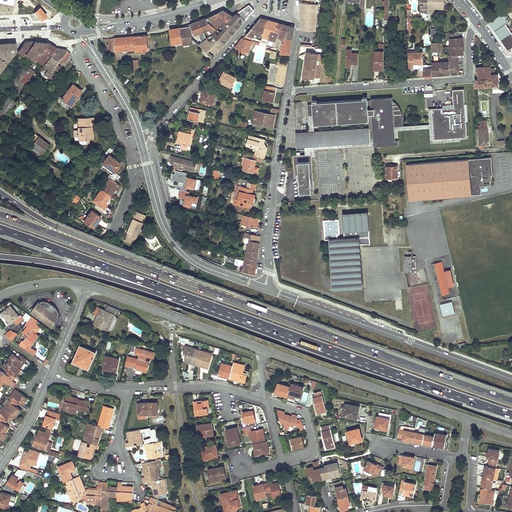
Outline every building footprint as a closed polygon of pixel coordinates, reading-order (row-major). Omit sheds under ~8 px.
[(316,0),(309,0),(309,3),(301,2),(302,29),(316,31),(318,4),(316,4),(316,0)] [(428,14),(428,0),(420,0),(420,12),(428,14)] [(428,0),(428,14),(430,14),(430,20),(435,20),(435,8),(444,8),(443,0),(428,0)] [(239,15),(241,16),(245,19),(251,12),(254,10),(249,4),(244,8),(237,13),(239,15)] [(36,17),(37,16),(38,15),(42,20),(46,16),(40,8),(33,13),(36,17)] [(227,22),(232,16),(223,10),(204,18),(217,30),(218,29),(223,20),(227,22)] [(492,27),(495,31),(502,26),(506,30),(508,28),(505,23),(510,20),(505,12),(503,13),(499,16),(489,23),(492,27)] [(217,30),(211,35),(222,44),(223,44),(231,34),(241,24),(241,23),(236,19),(232,16),(227,22),(223,20),(218,29),(217,30)] [(209,36),(211,35),(217,30),(204,18),(202,20),(193,23),(190,25),(194,35),(204,31),(208,36),(209,36)] [(246,34),(246,35),(253,37),(255,33),(263,35),(267,20),(260,18),(246,34)] [(279,23),(267,20),(263,35),(261,40),(267,41),(270,29),(276,31),(279,23)] [(288,25),(279,23),(276,31),(270,29),(267,41),(267,45),(274,47),(281,49),(282,41),(284,42),(285,37),(288,25)] [(191,29),(190,25),(184,26),(180,28),(182,43),(183,45),(196,42),(195,41),(192,39),(191,34),(191,29)] [(288,25),(285,37),(292,38),(294,27),(288,25)] [(502,26),(495,31),(499,37),(501,41),(511,33),(508,28),(506,30),(502,26)] [(173,30),(169,31),(172,44),(182,43),(180,28),(175,29),(173,30)] [(463,42),(463,38),(458,38),(458,32),(451,34),(451,38),(450,38),(451,55),(450,55),(450,71),(457,71),(457,55),(463,55),(463,50),(462,50),(462,42),(463,42)] [(511,33),(501,41),(505,46),(508,50),(511,46),(511,33)] [(114,51),(135,50),(135,51),(148,50),(147,35),(113,38),(114,51)] [(292,38),(285,37),(284,42),(282,41),(281,49),(280,52),(289,54),(290,48),(292,38)] [(252,41),(242,38),(238,43),(235,47),(239,49),(247,51),(248,52),(251,42),(256,44),(257,43),(252,41)] [(34,42),(24,42),(17,51),(20,53),(17,57),(21,60),(26,54),(35,61),(48,43),(34,42)] [(442,50),(442,42),(431,43),(431,51),(442,50)] [(0,69),(16,49),(16,43),(0,43),(0,69)] [(52,45),(48,43),(35,61),(36,62),(37,61),(43,65),(56,48),(52,45)] [(383,60),(384,44),(379,44),(378,49),(374,49),(374,60),(383,60)] [(55,66),(60,59),(64,62),(70,54),(67,51),(66,49),(61,49),(56,48),(43,65),(50,71),(54,66),(55,66)] [(266,48),(265,52),(270,53),(269,58),(275,59),(277,51),(266,48)] [(358,53),(355,53),(352,53),(352,50),(346,50),(345,67),(351,67),(351,64),(358,64),(358,53)] [(307,52),(305,64),(303,75),(315,77),(315,76),(321,77),(323,55),(307,52)] [(418,64),(421,64),(423,64),(423,52),(408,53),(408,68),(414,67),(414,64),(418,64)] [(449,59),(432,60),(432,65),(432,68),(432,75),(436,75),(436,74),(444,74),(444,75),(449,74),(449,71),(449,59)] [(130,70),(138,69),(137,60),(129,61),(130,70)] [(383,60),(374,60),(374,69),(383,69),(383,60)] [(287,67),(287,63),(278,61),(277,65),(279,65),(275,83),(284,85),(285,78),(287,67)] [(428,77),(432,77),(432,68),(432,65),(423,65),(423,69),(423,75),(425,75),(425,77),(428,77)] [(491,66),(483,66),(475,67),(476,74),(478,74),(478,79),(476,79),(476,86),(498,85),(497,74),(495,74),(494,68),(491,68),(491,66)] [(20,80),(24,75),(27,72),(22,68),(11,84),(15,87),(20,80)] [(29,78),(32,75),(34,71),(30,68),(27,72),(24,75),(29,78)] [(222,82),(226,84),(231,87),(236,77),(223,70),(220,77),(223,79),(222,82)] [(29,78),(24,75),(20,80),(25,84),(29,78)] [(15,87),(14,88),(19,92),(25,84),(20,80),(15,87)] [(77,98),(75,97),(81,90),(72,83),(61,99),(70,106),(77,98)] [(274,97),(274,94),(275,92),(274,91),(275,87),(266,85),(263,99),(272,101),(273,97),(274,97)] [(251,98),(253,95),(255,91),(251,89),(247,96),(251,98)] [(432,108),(434,139),(460,137),(467,137),(466,121),(465,104),(464,89),(452,89),(454,107),(432,108)] [(202,90),(201,96),(200,102),(213,105),(215,92),(202,90)] [(0,123),(15,102),(8,96),(0,106),(0,123)] [(308,105),(309,115),(313,114),(314,124),(369,120),(369,128),(364,128),(364,131),(338,133),(337,133),(335,134),(334,135),(333,137),(333,138),(333,140),(334,141),(335,142),(337,143),(338,143),(395,139),(394,126),(403,126),(402,117),(400,117),(400,116),(400,115),(399,113),(399,112),(398,111),(398,110),(397,109),(397,107),(396,106),(395,105),(393,105),(393,100),(392,97),(370,98),(370,99),(367,100),(367,97),(362,97),(363,99),(317,102),(317,100),(312,101),(313,104),(308,105)] [(396,103),(393,100),(393,105),(395,105),(396,106),(397,107),(397,109),(398,110),(398,111),(399,112),(399,113),(400,115),(400,116),(400,117),(402,117),(402,115),(402,113),(401,111),(399,108),(398,105),(396,103)] [(301,101),(294,102),(296,125),(302,125),(301,101)] [(198,112),(199,110),(199,109),(192,107),(191,112),(190,112),(188,119),(198,121),(200,112),(198,112)] [(364,128),(296,133),(296,145),(300,145),(305,145),(305,149),(399,143),(398,129),(430,128),(431,142),(460,140),(460,137),(434,139),(432,108),(429,108),(430,124),(403,126),(394,126),(395,139),(338,143),(337,143),(335,142),(334,141),(333,140),(333,138),(333,137),(334,135),(335,134),(337,133),(338,133),(364,131),(364,128)] [(271,127),(272,124),(272,121),(274,121),(275,115),(256,111),(253,123),(271,127)] [(90,140),(89,126),(92,126),(93,126),(92,117),(77,118),(78,130),(73,130),(74,137),(78,137),(79,140),(85,140),(90,140)] [(50,128),(52,124),(45,119),(43,122),(50,128)] [(476,130),(478,130),(479,145),(485,145),(489,145),(487,124),(478,125),(478,128),(476,128),(476,130)] [(181,147),(185,148),(189,149),(190,145),(188,145),(191,133),(193,134),(194,129),(184,126),(182,131),(179,130),(176,142),(182,144),(181,147)] [(30,147),(36,151),(40,155),(48,144),(34,133),(29,140),(33,143),(30,147)] [(265,149),(264,148),(265,148),(265,147),(265,146),(265,145),(264,145),(263,145),(265,140),(249,135),(246,145),(257,148),(255,155),(262,157),(263,157),(265,149)] [(112,175),(116,178),(117,179),(119,176),(114,172),(121,163),(108,154),(112,149),(109,147),(105,152),(108,154),(101,163),(113,172),(112,175)] [(32,157),(43,165),(47,160),(40,155),(36,151),(32,157)] [(260,162),(262,157),(255,155),(247,153),(245,157),(242,169),(251,172),(250,174),(257,175),(258,170),(257,169),(258,169),(257,167),(254,166),(256,160),(258,161),(257,161),(260,162)] [(300,192),(311,191),(311,187),(313,187),(311,154),(293,155),(294,169),(297,168),(298,177),(299,177),(300,192)] [(196,162),(171,155),(170,160),(174,161),(173,165),(194,171),(196,162)] [(492,179),(490,165),(492,165),(491,157),(407,164),(410,199),(475,194),(474,186),(480,185),(491,184),(490,179),(492,179)] [(57,168),(47,160),(43,165),(54,173),(57,168)] [(397,177),(397,171),(397,166),(386,166),(386,177),(397,177)] [(215,168),(212,176),(218,178),(221,171),(215,168)] [(194,188),(197,177),(186,175),(187,171),(176,169),(171,178),(171,179),(178,180),(175,186),(180,189),(178,195),(185,197),(183,204),(192,206),(192,202),(197,203),(198,196),(194,194),(195,194),(178,185),(194,188)] [(101,190),(110,196),(115,189),(117,190),(120,186),(114,181),(116,178),(112,175),(110,174),(108,177),(109,178),(101,190)] [(250,181),(241,179),(240,185),(253,188),(255,189),(256,183),(250,182),(250,181)] [(252,193),(253,188),(240,185),(239,191),(240,191),(239,199),(234,198),(234,199),(231,198),(231,200),(230,200),(229,202),(237,204),(236,209),(243,211),(245,206),(247,206),(249,207),(250,202),(253,202),(254,201),(255,198),(254,197),(254,194),(252,193)] [(396,197),(395,192),(395,187),(387,187),(387,198),(389,198),(389,197),(396,197)] [(105,203),(110,196),(101,190),(93,201),(98,205),(96,209),(102,213),(104,209),(103,209),(107,204),(105,203)] [(91,210),(83,221),(93,228),(101,217),(91,210)] [(124,241),(132,244),(141,222),(136,220),(139,213),(135,212),(126,232),(127,233),(124,241)] [(241,224),(257,227),(258,218),(243,214),(241,224)] [(338,219),(323,220),(325,240),(330,239),(333,289),(362,288),(358,237),(361,237),(361,244),(368,244),(370,244),(368,214),(343,215),(344,238),(337,239),(337,234),(339,234),(338,219)] [(256,235),(245,232),(243,236),(246,237),(245,238),(244,242),(249,243),(245,261),(256,263),(257,260),(257,258),(260,236),(256,235)] [(368,244),(361,244),(361,237),(358,237),(362,288),(364,287),(362,248),(368,244)] [(415,256),(404,256),(404,272),(416,271),(415,256)] [(255,266),(256,263),(245,261),(240,259),(239,262),(238,265),(231,263),(230,268),(236,270),(242,272),(242,271),(254,274),(255,269),(255,266)] [(443,261),(431,264),(432,268),(435,268),(441,295),(451,293),(449,287),(445,270),(443,261)] [(452,269),(445,270),(449,287),(456,285),(452,269)] [(43,301),(42,301),(40,303),(38,301),(31,311),(52,327),(59,317),(57,315),(59,313),(58,312),(57,310),(56,308),(55,307),(53,305),(51,304),(49,303),(47,302),(45,301),(43,301)] [(452,301),(441,304),(444,316),(455,313),(452,301)] [(117,309),(107,305),(105,310),(103,316),(112,320),(117,309)] [(24,318),(22,316),(21,315),(19,316),(10,306),(1,313),(10,324),(14,321),(16,319),(19,322),(24,318)] [(108,329),(112,320),(103,316),(105,310),(97,306),(94,313),(98,315),(94,323),(101,326),(108,329)] [(38,321),(31,316),(25,324),(28,326),(23,332),(26,334),(24,336),(25,337),(23,341),(22,340),(19,344),(25,349),(28,344),(31,346),(38,336),(35,333),(31,330),(35,323),(38,321)] [(40,327),(35,323),(31,330),(35,333),(40,327)] [(87,361),(89,362),(90,363),(96,352),(80,344),(73,360),(85,365),(87,361)] [(196,364),(200,350),(186,345),(184,352),(187,353),(185,361),(196,364)] [(196,364),(208,368),(212,353),(200,350),(196,364)] [(8,358),(9,359),(21,367),(25,360),(27,359),(20,354),(19,357),(15,355),(12,353),(8,358)] [(115,371),(117,365),(118,358),(106,355),(103,368),(115,371)] [(135,363),(137,364),(136,366),(136,369),(146,371),(148,360),(127,355),(124,365),(131,367),(131,365),(135,365),(135,363)] [(12,370),(10,372),(15,376),(16,377),(19,379),(20,377),(17,375),(22,368),(21,367),(9,359),(5,365),(9,368),(12,370)] [(85,365),(73,360),(72,362),(88,369),(90,363),(89,362),(87,361),(85,365)] [(229,377),(229,378),(244,382),(246,375),(242,374),(244,365),(233,362),(232,366),(229,377)] [(219,374),(229,377),(232,366),(222,363),(219,374)] [(0,377),(5,381),(13,387),(16,383),(12,380),(13,379),(15,376),(10,372),(9,371),(7,374),(5,373),(1,370),(0,370),(0,377)] [(320,383),(312,380),(311,386),(318,389),(320,383)] [(287,396),(288,393),(290,386),(277,382),(274,392),(279,394),(279,392),(283,393),(282,394),(285,395),(287,396)] [(290,386),(288,393),(292,394),(292,392),(296,394),(295,395),(301,397),(304,387),(291,383),(290,386)] [(9,397),(10,398),(15,401),(17,399),(18,400),(23,403),(28,397),(15,389),(9,397)] [(314,392),(314,394),(315,396),(313,397),(317,413),(327,411),(321,390),(314,392)] [(68,401),(67,405),(65,410),(75,412),(77,408),(86,411),(88,402),(76,399),(76,398),(67,395),(66,401),(68,401)] [(5,405),(4,406),(16,414),(17,415),(21,409),(16,405),(14,404),(16,402),(15,401),(10,398),(9,400),(5,405)] [(209,407),(208,403),(208,399),(193,402),(195,415),(209,413),(208,407),(209,407)] [(157,414),(157,408),(157,402),(137,402),(138,414),(148,414),(157,414)] [(356,412),(357,412),(358,412),(359,406),(345,403),(343,416),(355,418),(356,412)] [(101,412),(97,425),(104,427),(107,428),(111,416),(109,415),(110,413),(111,413),(113,408),(103,405),(102,410),(103,411),(103,413),(101,412)] [(0,409),(0,415),(3,418),(5,416),(6,416),(12,420),(16,414),(4,406),(3,406),(0,409)] [(52,427),(55,418),(60,420),(61,414),(48,410),(43,424),(52,427)] [(255,421),(254,417),(254,413),(252,414),(251,410),(242,412),(245,423),(255,421)] [(296,417),(284,414),(280,413),(277,412),(280,423),(285,424),(283,428),(288,430),(289,425),(294,427),(294,425),(299,426),(297,420),(296,419),(296,417)] [(0,428),(5,432),(9,426),(4,423),(3,422),(5,419),(4,419),(3,418),(0,415),(0,428)] [(374,428),(380,429),(387,430),(389,419),(377,416),(374,428)] [(96,444),(97,439),(96,439),(97,438),(99,438),(100,434),(101,430),(103,431),(104,427),(97,425),(88,422),(83,440),(96,444)] [(199,437),(201,437),(203,436),(203,434),(213,432),(212,423),(197,425),(199,437)] [(321,431),(323,439),(326,448),(335,446),(330,424),(321,426),(322,430),(321,431)] [(254,443),(265,441),(264,436),(263,436),(261,428),(251,431),(250,426),(242,428),(243,434),(249,432),(248,431),(251,431),(252,437),(254,443)] [(229,445),(234,444),(239,443),(237,436),(238,436),(237,427),(226,429),(229,445)] [(422,443),(424,435),(425,428),(420,427),(419,433),(414,432),(413,441),(417,442),(422,443)] [(350,443),(356,441),(362,440),(359,428),(347,431),(350,443)] [(126,446),(130,445),(135,445),(134,441),(137,441),(138,444),(143,443),(140,429),(128,431),(129,440),(131,440),(131,441),(130,442),(125,442),(126,446)] [(404,440),(413,441),(414,432),(398,429),(397,437),(402,438),(402,439),(404,440)] [(50,433),(39,430),(38,434),(36,440),(35,439),(33,445),(49,450),(52,442),(47,441),(50,433)] [(435,432),(434,437),(432,445),(438,446),(438,445),(444,446),(445,440),(446,435),(435,432)] [(434,437),(424,435),(422,443),(427,444),(432,445),(434,437)] [(292,449),(298,447),(304,446),(302,436),(290,439),(290,443),(292,449)] [(98,445),(96,444),(83,440),(82,440),(78,455),(90,458),(92,451),(91,451),(92,447),(93,447),(97,448),(98,445)] [(266,440),(265,441),(254,443),(253,443),(256,455),(261,454),(261,453),(264,452),(264,453),(269,452),(266,440)] [(144,443),(145,445),(145,448),(147,447),(147,452),(148,458),(162,456),(161,450),(158,450),(157,446),(161,445),(160,441),(144,443)] [(203,459),(210,458),(218,457),(215,444),(201,447),(203,459)] [(26,454),(24,454),(22,460),(21,459),(20,464),(29,467),(30,463),(35,464),(39,452),(29,449),(28,452),(26,452),(26,454)] [(488,467),(495,468),(496,468),(499,451),(489,449),(488,458),(490,458),(488,467)] [(414,457),(409,456),(408,456),(405,455),(405,456),(400,455),(398,465),(412,468),(414,457)] [(159,460),(156,460),(143,462),(143,467),(146,466),(146,468),(144,468),(145,477),(142,477),(143,481),(147,481),(156,479),(154,467),(159,466),(160,466),(159,460)] [(72,461),(58,467),(64,482),(66,481),(68,480),(73,478),(70,471),(75,469),(72,461)] [(380,473),(382,470),(383,468),(376,464),(376,465),(368,462),(363,472),(364,473),(370,476),(371,475),(372,473),(376,475),(378,472),(380,473)] [(337,464),(320,468),(323,478),(340,474),(337,464)] [(423,488),(427,489),(432,490),(437,466),(428,464),(423,488)] [(213,479),(214,480),(226,478),(223,466),(208,469),(210,479),(213,479)] [(494,473),(495,468),(488,467),(485,466),(483,478),(493,479),(496,480),(497,474),(494,473)] [(314,470),(313,468),(313,467),(307,469),(309,476),(311,475),(312,481),(323,478),(320,468),(314,470)] [(15,487),(19,489),(24,483),(24,482),(20,479),(19,479),(13,474),(7,482),(15,487)] [(79,476),(73,478),(68,480),(72,490),(70,491),(69,491),(72,501),(77,499),(78,501),(80,498),(84,492),(81,484),(82,483),(79,476)] [(156,479),(147,481),(148,484),(152,484),(154,495),(159,497),(158,494),(166,493),(164,478),(160,479),(159,479),(160,483),(157,483),(156,479)] [(492,483),(493,479),(483,478),(481,488),(494,490),(495,483),(494,483),(492,483)] [(348,496),(346,487),(343,488),(341,481),(334,482),(338,498),(348,496)] [(405,481),(401,481),(399,492),(402,493),(414,496),(416,484),(405,482),(405,481)] [(108,482),(102,482),(102,487),(102,490),(111,490),(112,487),(108,487),(108,482)] [(264,483),(264,485),(266,491),(271,490),(271,491),(272,498),(281,496),(278,482),(272,483),(268,484),(268,482),(264,483)] [(27,485),(24,483),(19,489),(18,490),(22,493),(27,485)] [(118,483),(118,487),(117,497),(117,499),(124,500),(124,498),(132,498),(133,486),(122,486),(122,483),(118,483)] [(383,494),(388,495),(392,496),(394,487),(385,485),(386,484),(382,483),(380,492),(384,492),(383,494)] [(259,484),(256,485),(253,486),(256,498),(267,495),(266,492),(266,491),(264,485),(260,486),(259,484)] [(361,499),(367,500),(374,502),(376,493),(368,491),(369,486),(364,485),(361,499)] [(90,503),(101,504),(102,490),(102,487),(98,487),(98,490),(87,489),(86,498),(85,500),(91,501),(91,502),(90,503)] [(117,497),(118,487),(112,487),(111,490),(102,490),(101,504),(100,511),(105,511),(105,509),(107,509),(108,496),(117,497)] [(495,490),(494,490),(481,488),(478,501),(484,503),(484,501),(492,503),(495,490)] [(239,506),(238,502),(239,502),(237,490),(221,494),(225,510),(239,506)] [(0,510),(2,511),(3,508),(8,509),(10,504),(8,504),(9,500),(15,501),(16,496),(2,491),(0,497),(0,510)] [(306,504),(311,505),(315,506),(316,496),(312,495),(308,494),(306,504)] [(348,496),(338,498),(341,510),(348,508),(347,505),(350,504),(348,496)] [(149,504),(146,505),(148,511),(162,511),(174,511),(175,511),(173,510),(171,509),(173,506),(151,497),(149,500),(150,501),(154,503),(153,504),(150,503),(149,504)] [(144,502),(140,503),(142,507),(137,509),(132,511),(131,511),(148,511),(146,505),(144,502)]
